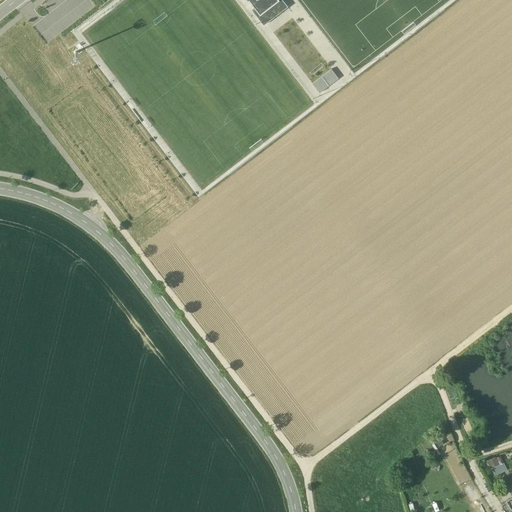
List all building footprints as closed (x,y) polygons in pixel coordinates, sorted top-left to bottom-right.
[(281,0),(245,0),(249,3),(253,8),(260,16),(281,0)] [(281,0),(260,16),(253,8),(250,10),(257,19),(263,27),(288,8),(281,0)] [(322,77),(326,82),(335,75),(331,70),(322,77)] [(338,79),(335,75),(326,82),(329,86),(338,79)] [(313,84),(316,89),(326,82),(322,77),(313,84)] [(329,86),(326,82),(316,89),(320,94),(329,86)] [(487,459),(491,475),(506,471),(501,455),(487,459)]
